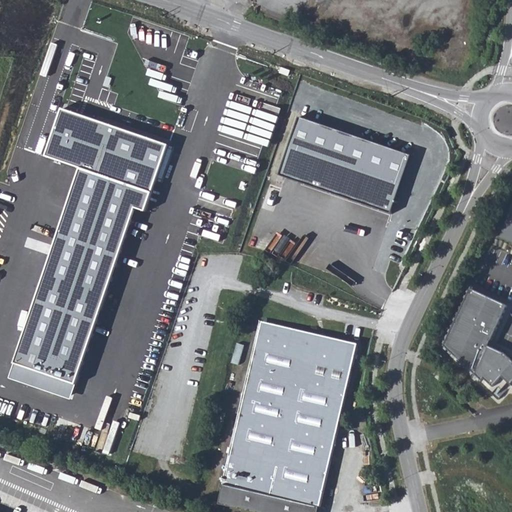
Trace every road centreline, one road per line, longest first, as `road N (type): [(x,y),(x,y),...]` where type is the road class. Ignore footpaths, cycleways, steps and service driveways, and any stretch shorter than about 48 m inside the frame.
road 1 (tertiary): [(476,186),(397,357),(393,385),(420,511)]
road 2 (secondary): [(426,93),(156,0)]
road 3 (unknown): [(151,511),(0,452)]
